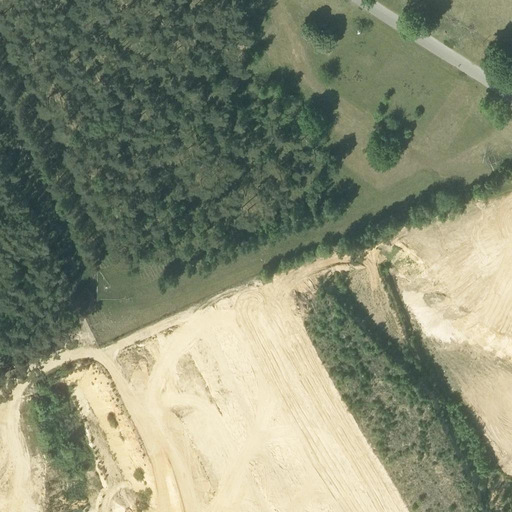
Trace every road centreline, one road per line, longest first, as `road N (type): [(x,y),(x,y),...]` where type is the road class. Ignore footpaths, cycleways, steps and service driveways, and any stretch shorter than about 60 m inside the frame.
road 1 (track): [(365,0),(511,93)]
road 2 (track): [(0,388),(81,356),(109,372)]
